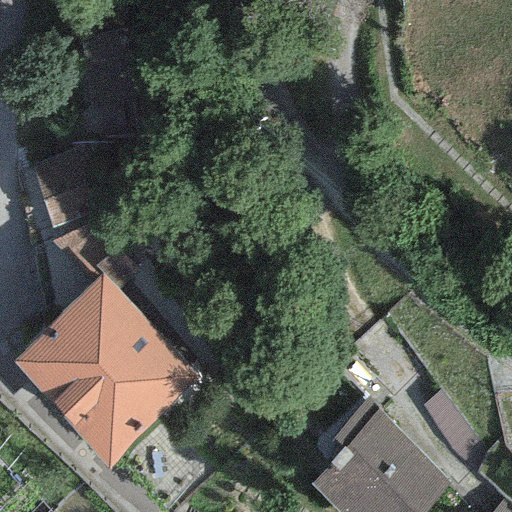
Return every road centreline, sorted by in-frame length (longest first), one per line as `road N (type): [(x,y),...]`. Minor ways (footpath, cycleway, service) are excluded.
road 1 (residential): [(0,364),(148,511)]
road 2 (track): [(349,0),(343,69),(352,154),(326,178)]
road 3 (residential): [(0,171),(7,269),(0,293)]
